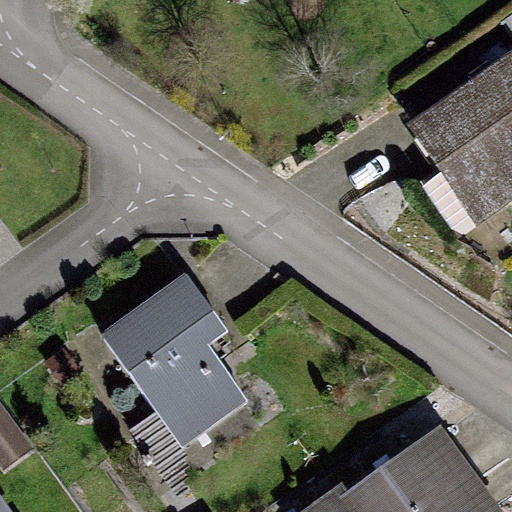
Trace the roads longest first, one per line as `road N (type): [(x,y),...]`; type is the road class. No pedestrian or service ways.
road 1 (residential): [(511,401),(170,175)]
road 2 (residential): [(170,175),(0,39)]
road 3 (residential): [(0,297),(170,175)]
